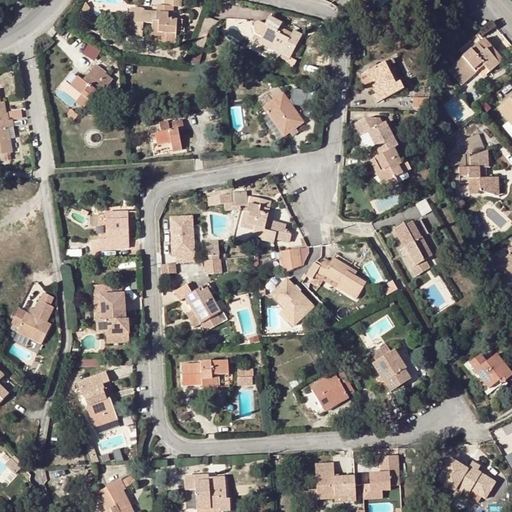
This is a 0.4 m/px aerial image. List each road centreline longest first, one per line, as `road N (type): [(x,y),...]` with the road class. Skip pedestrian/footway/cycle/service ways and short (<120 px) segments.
road 1 (residential): [(453,414),(373,439),(197,448),(161,428),(150,197),(178,182),(306,160)]
road 2 (residential): [(47,511),(44,422),(66,331),(23,36)]
road 3 (residential): [(306,160),(329,151),(339,34),(328,14),(287,0)]
road 4 (residential): [(376,228),(322,224),(306,160)]
